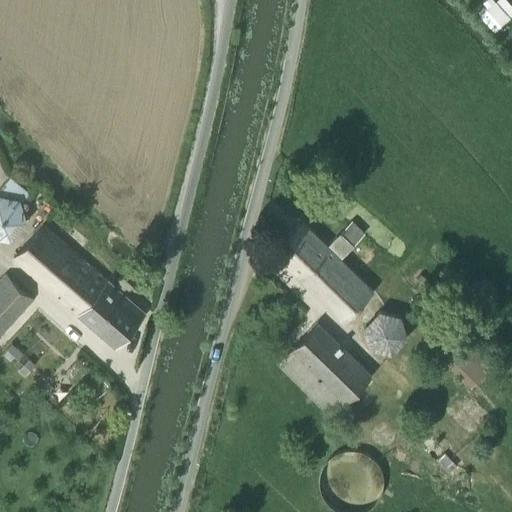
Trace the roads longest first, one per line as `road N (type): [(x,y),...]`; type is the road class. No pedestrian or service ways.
road 1 (unclassified): [(174,511),(279,106),(296,0)]
road 2 (unclassified): [(106,511),(209,108),(227,0)]
